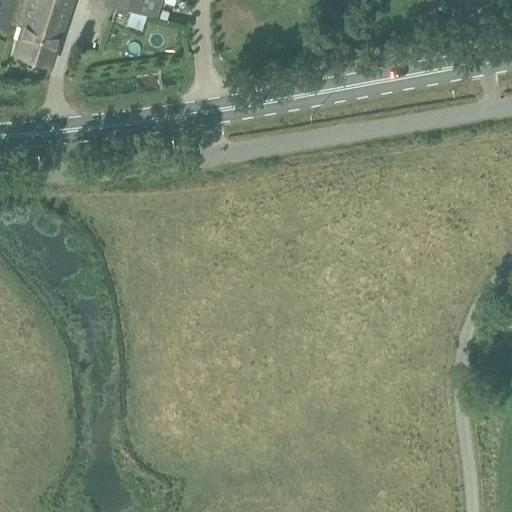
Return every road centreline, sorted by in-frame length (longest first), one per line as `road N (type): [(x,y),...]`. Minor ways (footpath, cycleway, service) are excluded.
road 1 (primary): [(511,58),(127,124),(0,136)]
road 2 (unclassified): [(511,107),(129,165),(0,176)]
road 3 (unclassified): [(511,263),(472,320),(459,367),(473,511)]
road 4 (unknown): [(46,132),(76,0)]
